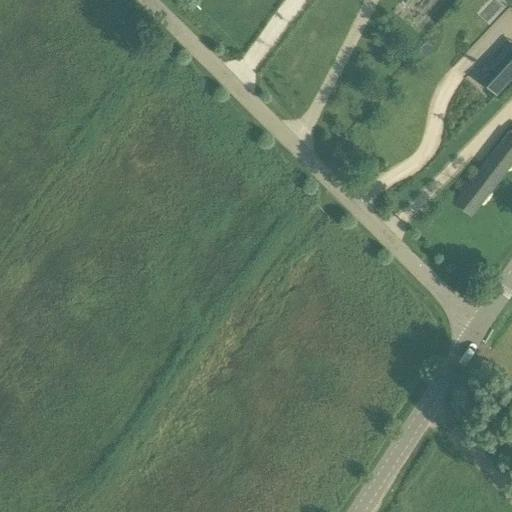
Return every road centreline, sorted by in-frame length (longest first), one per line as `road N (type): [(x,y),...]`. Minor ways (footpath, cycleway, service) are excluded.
road 1 (unclassified): [(477,325),(147,0)]
road 2 (tertiary): [(356,511),(477,325)]
